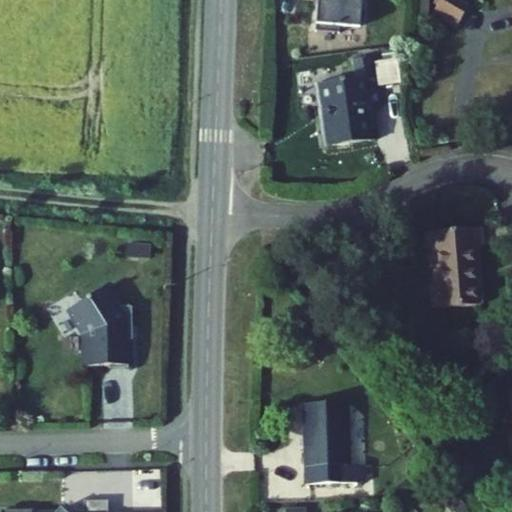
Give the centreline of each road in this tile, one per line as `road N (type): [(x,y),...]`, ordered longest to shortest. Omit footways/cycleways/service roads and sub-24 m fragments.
road 1 (residential): [(212,218),(339,212),(449,170),(511,179)]
road 2 (tertiary): [(212,218),(207,440)]
road 3 (tertiary): [(221,0),(212,218)]
road 4 (track): [(0,193),(212,218)]
road 5 (residential): [(207,440),(0,440)]
